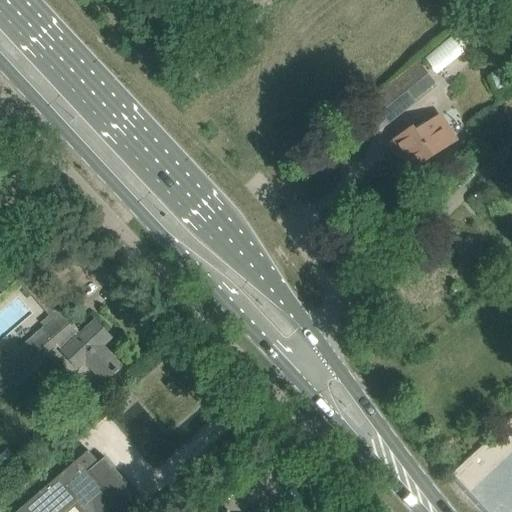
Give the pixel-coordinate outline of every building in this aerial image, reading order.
[(417,64),(359,111),(378,135),(436,87),(417,64)] [(439,117),(417,132),(414,128),(396,140),(415,168),(455,142),(439,117)] [(113,394),(130,378),(121,368),(121,367),(102,346),(110,338),(95,322),(81,335),(59,309),(58,310),(57,311),(42,324),(45,328),(6,361),(0,354),(0,394),(1,395),(57,347),(62,353),(78,371),(85,364),(113,394)] [(7,447),(0,452),(0,463),(6,471),(18,460),(7,447)] [(99,463),(88,451),(17,511),(54,511),(77,493),(93,511),(139,511),(141,511),(130,499),(136,494),(134,491),(133,492),(134,494),(131,497),(102,462),(105,460),(106,462),(107,461),(105,458),(99,463)]
